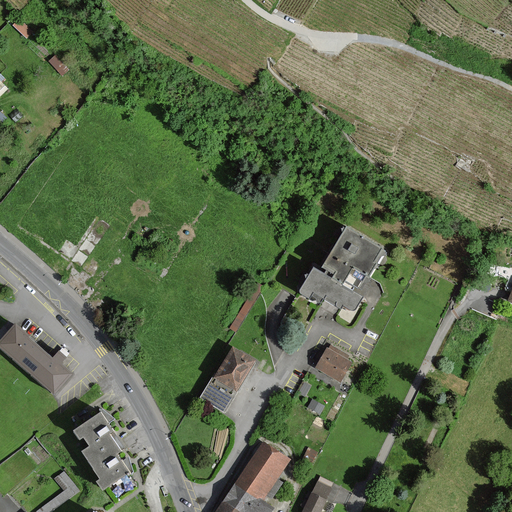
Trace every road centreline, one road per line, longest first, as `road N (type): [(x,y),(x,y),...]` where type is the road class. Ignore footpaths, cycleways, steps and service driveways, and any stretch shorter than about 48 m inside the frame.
road 1 (tertiary): [(184,503),(131,386),(74,309),(0,241)]
road 2 (unclassified): [(247,0),(304,31),(390,42),(511,88)]
road 3 (residential): [(184,503),(211,489),(318,323),(351,339)]
road 4 (residential): [(355,511),(454,312),(482,297)]
